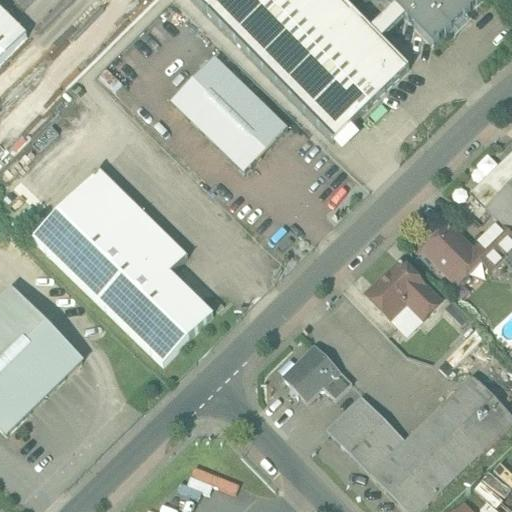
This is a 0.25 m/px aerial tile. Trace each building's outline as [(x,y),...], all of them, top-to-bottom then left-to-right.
[(192,0),(207,15),(207,14),(221,0),(192,0)] [(339,0),(221,0),(207,14),(334,145),(410,71),(339,0)] [(483,0),(482,0),(386,0),(434,48),(483,0)] [(0,67),(28,39),(0,12),(0,67)] [(288,134),(214,62),(171,107),(245,178),(288,134)] [(511,159),(476,193),(476,201),(486,212),(501,228),(511,238),(511,159)] [(188,261),(101,176),(84,193),(171,278),(188,261)] [(171,278),(84,193),(34,244),(164,371),(214,320),(171,278)] [(511,238),(501,228),(486,242),(473,254),(483,264),(483,265),(491,274),(511,254),(511,238)] [(473,254),(450,230),(424,255),(458,289),(461,286),(465,287),(470,282),(469,278),(483,265),(483,264),(473,254)] [(401,266),(367,299),(391,323),(408,306),(424,322),(440,306),(401,266)] [(12,293),(0,305),(0,432),(7,440),(83,365),(12,293)] [(315,351),(283,382),(291,391),(291,399),(299,399),(308,408),(323,392),(336,405),(353,389),(315,351)] [(511,428),(511,422),(472,382),(443,410),(486,454),(511,428)] [(406,447),(364,404),(329,438),(401,511),(426,511),(486,454),(443,410),(406,447)]
